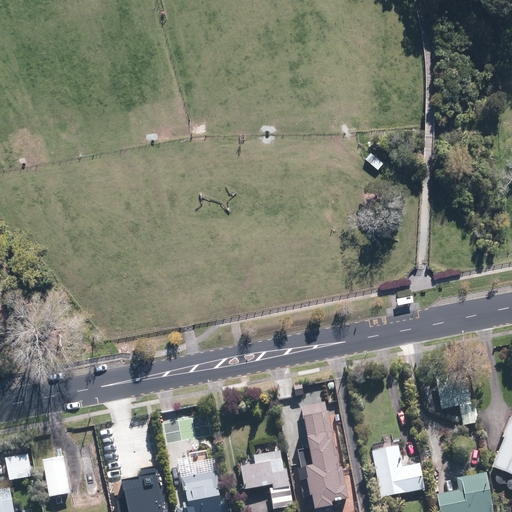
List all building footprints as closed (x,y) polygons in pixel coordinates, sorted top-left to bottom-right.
[(398,302),(414,299),(413,292),(397,296),(398,302)] [(478,423),(467,374),(435,381),(442,410),(462,406),(466,426),(478,423)] [(511,412),(502,436),(506,438),(494,467),(511,474),(511,412)] [(400,444),(373,448),(382,499),(426,491),(421,461),(403,465),(400,444)] [(291,507),(282,450),(237,458),(242,493),(269,488),(272,510),(291,507)] [(29,454),(7,457),(11,481),(33,478),(29,454)] [(65,457),(45,461),(51,499),(72,495),(65,457)] [(217,472),(182,478),(187,507),(175,509),(175,511),(230,511),(228,498),(222,500),(217,472)] [(437,495),(440,511),(492,511),(486,475),(457,480),(459,491),(437,495)] [(17,511),(13,489),(0,491),(0,511),(17,511)] [(173,511),(170,492),(135,498),(137,511),(136,511),(173,511)] [(359,511),(356,494),(341,497),(343,511),(359,511)]
